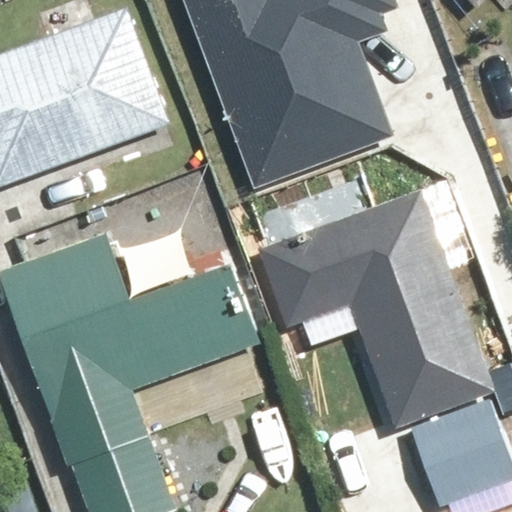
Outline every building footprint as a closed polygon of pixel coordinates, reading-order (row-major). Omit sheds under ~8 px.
[(189,0),(250,175),(393,126),(360,30),(390,20),(383,1),(385,0),(189,0)] [(505,0),(482,0),(493,11),(505,0)] [(65,38),(0,63),(0,177),(6,193),(185,125),(141,10),(95,27),(86,2),(56,14),(65,38)] [(363,308),(410,432),(508,395),(462,271),(466,270),(437,191),(388,209),(376,177),(294,208),(306,239),(271,252),(301,331),(363,308)] [(122,235),(12,275),(100,511),(178,511),(190,507),(148,394),(277,346),(247,265),(147,301),(122,235)]
